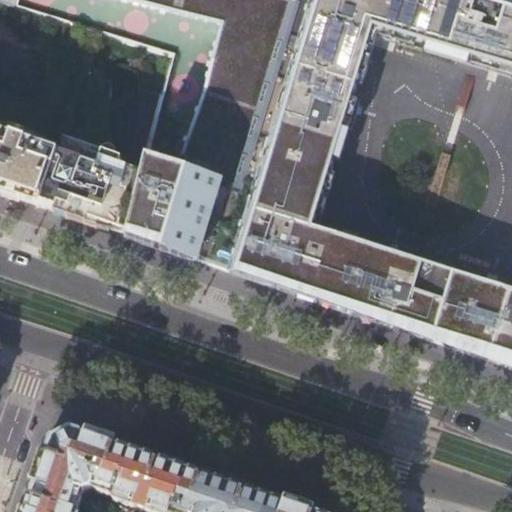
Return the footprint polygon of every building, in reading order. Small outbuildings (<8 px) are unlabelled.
[(0,0),(0,5),(17,11),(20,0),(0,0)] [(20,0),(17,11),(101,36),(101,37),(137,48),(172,59),(161,102),(142,178),(127,237),(166,250),(208,265),(275,0),(20,0)] [(511,0),(275,0),(208,265),(249,279),(263,284),(309,299),(443,345),(460,351),(489,361),(500,365),(503,354),(511,356),(511,0)] [(0,193),(24,202),(41,208),(88,76),(101,36),(0,5),(0,193)] [(172,59),(137,48),(128,76),(133,79),(136,81),(137,85),(138,88),(137,93),(161,102),(172,59)] [(114,153),(110,152),(112,84),(88,76),(41,208),(79,220),(127,237),(142,178),(120,170),(122,163),(118,161),(117,156),(116,154),(114,153)] [(312,511),(246,489),(168,462),(88,434),(71,429),(60,434),(48,440),(27,500),(23,511),(79,511),(85,499),(84,499),(85,495),(95,491),(98,492),(97,493),(113,498),(114,503),(140,511),(312,511)]
